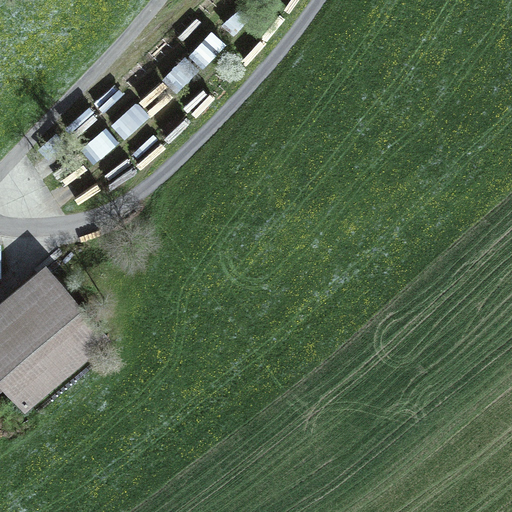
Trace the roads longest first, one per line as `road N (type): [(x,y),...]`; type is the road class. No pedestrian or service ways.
road 1 (track): [(319,0),(206,133),(134,198),(77,225)]
road 2 (track): [(0,170),(158,0)]
